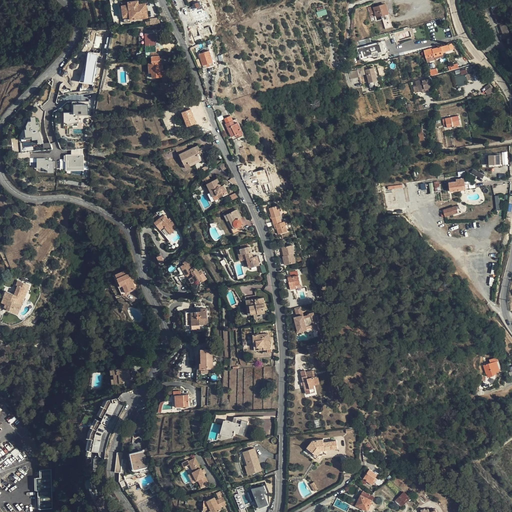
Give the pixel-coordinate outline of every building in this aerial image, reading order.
[(128,6),(122,6),(122,7),(123,18),(130,18),(130,20),(148,17),(146,4),(139,4),(138,2),(128,3),(128,6)] [(376,17),(381,16),(385,15),(388,13),(386,4),(374,8),(376,17)] [(330,17),(328,10),(321,13),(323,19),(330,17)] [(494,14),(495,18),(497,24),(503,21),(500,12),(494,14)] [(506,24),(500,27),(504,39),(510,37),(506,24)] [(151,52),(151,56),(158,56),(158,51),(159,51),(158,46),(156,46),(155,38),(157,38),(157,33),(145,34),(146,52),(151,52)] [(202,69),(203,68),(203,66),(213,62),(209,47),(212,47),(210,40),(204,42),(206,48),(201,50),(202,53),(197,54),(202,69)] [(382,53),(379,42),(357,48),(360,60),(382,53)] [(434,57),(443,55),(441,47),(432,49),(424,51),(426,58),(434,56),(434,57)] [(87,52),(80,82),(92,85),(99,55),(87,52)] [(159,56),(158,56),(151,56),(151,63),(148,63),(149,73),(151,73),(152,78),(165,76),(164,71),(162,71),(161,61),(159,61),(159,56)] [(369,74),(371,83),(376,81),(377,81),(373,68),(365,70),(367,75),(369,74)] [(465,81),(471,80),(469,73),(462,75),(462,77),(464,76),(465,81)] [(462,77),(462,75),(454,77),(457,87),(466,85),(465,81),(464,76),(462,77)] [(422,90),(432,88),(433,87),(431,79),(423,81),(423,80),(419,80),(419,81),(415,82),(416,86),(413,87),(414,92),(417,91),(418,92),(423,91),(422,90)] [(490,94),(492,93),(494,91),(489,85),(485,89),(487,90),(485,92),(488,95),(489,94),(490,94)] [(420,99),(415,101),(418,110),(423,108),(420,99)] [(74,112),(64,112),(64,124),(79,121),(79,113),(88,113),(88,103),(74,103),(74,112)] [(196,123),(191,109),(182,113),(187,127),(196,123)] [(37,114),(31,115),(31,120),(28,120),(26,125),(26,129),(24,129),(25,138),(32,137),(33,141),(39,140),(39,145),(45,144),(41,131),(40,131),(40,129),(39,120),(37,121),(37,114)] [(460,125),(458,116),(443,120),(444,126),(446,125),(447,128),(460,125)] [(228,117),(223,119),(232,137),(235,135),(236,137),(243,134),(236,119),(230,121),(228,117)] [(178,155),(180,155),(189,151),(185,143),(180,145),(174,147),(178,155)] [(199,159),(198,155),(196,152),(197,151),(200,150),(198,146),(189,151),(180,155),(180,156),(184,165),(185,165),(188,163),(196,159),(197,160),(199,159)] [(248,160),(243,148),(240,149),(240,151),(244,161),(248,160)] [(500,164),(500,155),(489,155),(489,159),(486,159),(486,165),(500,164)] [(43,159),(34,159),(34,170),(39,170),(40,169),(46,172),(46,174),(52,174),(52,169),(58,169),(58,170),(65,170),(65,171),(83,171),(82,168),(83,157),(63,157),(63,160),(59,160),(59,162),(47,162),(47,161),(43,161),(43,159)] [(190,164),(197,160),(196,159),(188,163),(185,165),(185,166),(186,168),(191,166),(190,164)] [(228,168),(225,162),(219,166),(222,172),(228,168)] [(484,175),(482,174),(474,169),(472,173),(482,179),(484,175)] [(264,170),(254,172),(255,178),(258,177),(259,185),(263,184),(262,179),(265,179),(264,170)] [(413,171),(381,176),(383,187),(414,182),(413,171)] [(203,183),(205,182),(210,179),(207,174),(201,178),(203,183)] [(211,182),(210,179),(205,182),(211,192),(213,197),(217,195),(219,198),(228,193),(226,190),(225,190),(223,186),(221,186),(217,179),(211,182)] [(465,190),(464,180),(456,181),(456,182),(449,183),(450,192),(465,190)] [(437,203),(442,203),(439,181),(434,182),(437,203)] [(415,182),(414,182),(383,187),(386,207),(385,207),(386,217),(406,213),(405,204),(417,202),(414,183),(415,182)] [(277,219),(281,234),(289,232),(287,223),(284,224),(282,216),(283,216),(280,206),(272,208),(277,219)] [(445,216),(458,213),(456,207),(444,210),(445,216)] [(271,208),(273,214),(274,217),(272,218),(272,220),(273,220),(274,224),(274,225),(274,227),(275,227),(277,226),(278,229),(279,234),(281,234),(277,219),(272,208),(271,208)] [(159,219),(155,222),(155,223),(167,238),(178,229),(172,222),(171,223),(168,220),(159,209),(156,212),(157,214),(156,215),(159,219)] [(225,216),(227,221),(230,220),(236,233),(244,229),(241,225),(242,223),(241,222),(240,221),(238,220),(238,219),(241,218),(237,210),(225,216)] [(234,234),(236,233),(230,220),(227,221),(234,234)] [(240,245),(241,249),(237,250),(240,261),(247,259),(249,268),(260,265),(257,256),(253,257),(250,247),(248,247),(247,243),(240,245)] [(292,245),(285,246),(288,255),(293,254),(294,253),(292,245)] [(203,282),(207,280),(203,273),(200,275),(194,267),(193,267),(188,260),(183,263),(184,265),(181,267),(192,284),(196,281),(197,283),(201,280),(203,282)] [(126,293),(136,289),(131,279),(132,278),(129,269),(116,275),(121,287),(123,286),(126,293)] [(184,280),(180,274),(174,278),(179,284),(184,280)] [(136,290),(136,289),(126,293),(123,286),(121,287),(116,275),(114,276),(123,296),(136,290)] [(300,285),(299,275),(288,277),(290,290),(297,288),(296,285),(300,285)] [(20,310),(25,297),(29,289),(30,285),(18,281),(15,288),(16,288),(20,290),(18,296),(14,294),(6,291),(2,303),(5,304),(8,306),(7,309),(7,310),(13,312),(14,308),(20,310)] [(248,314),(251,313),(249,300),(255,299),(256,299),(256,295),(245,297),(248,314)] [(264,298),(256,299),(255,299),(249,300),(251,313),(251,315),(254,315),(255,320),(260,319),(260,316),(257,316),(257,314),(265,313),(264,309),(265,309),(264,298)] [(304,315),(301,306),(295,308),(297,316),(304,315)] [(192,325),(200,324),(208,324),(207,309),(201,309),(201,312),(186,313),(187,326),(190,326),(190,325),(192,325)] [(298,326),(297,326),(298,332),(307,329),(307,328),(306,326),(311,325),(312,327),(312,328),(317,327),(316,322),(315,317),(313,312),(308,313),(308,314),(309,317),(304,318),(304,315),(297,316),(294,317),(296,322),(297,322),(298,326)] [(270,349),(269,340),(269,337),(268,333),(253,335),(254,351),(270,349)] [(213,368),(213,349),(201,349),(202,363),(201,363),(201,368),(213,368)] [(493,372),(496,371),(501,369),(497,357),(493,358),(494,362),(484,365),(486,372),(487,376),(488,377),(494,375),(493,372)] [(114,375),(112,375),(112,379),(115,379),(115,384),(125,383),(124,380),(131,379),(130,369),(124,370),(123,368),(114,369),(114,375)] [(302,377),(303,382),(304,385),(305,390),(309,389),(311,393),(315,392),(313,384),(315,383),(313,378),(315,377),(314,374),(312,375),(311,371),(306,372),(307,376),(302,377)] [(184,406),(189,406),(189,395),(184,395),(181,395),(180,391),(174,391),(174,395),(176,395),(176,407),(184,407),(184,406)] [(86,449),(87,451),(99,453),(99,457),(105,459),(106,449),(109,439),(111,431),(125,405),(117,398),(104,401),(88,432),(86,449)] [(236,422),(233,422),(226,420),(222,432),(234,435),(235,433),(244,435),(248,422),(237,419),(236,422)] [(338,448),(336,441),(324,442),(323,439),(312,441),(307,448),(318,456),(321,451),(338,448)] [(262,471),(254,448),(242,452),(247,466),(245,467),(248,475),(262,471)] [(136,469),(147,467),(144,451),(131,454),(132,462),(133,468),(134,469),(135,469),(136,469)] [(215,461),(212,454),(203,459),(206,465),(215,461)] [(201,468),(195,458),(188,461),(194,472),(193,472),(197,480),(198,480),(202,487),(209,483),(201,468)] [(371,483),(375,477),(377,474),(369,469),(363,478),(371,483)] [(42,489),(43,496),(53,496),(52,488),(52,473),(41,473),(42,489)] [(137,475),(120,482),(122,488),(128,486),(138,482),(139,482),(138,478),(139,478),(137,475)] [(255,511),(263,511),(261,507),(271,503),(263,484),(252,489),(260,508),(255,510),(255,511)] [(372,511),(374,505),(371,503),(374,496),(363,491),(356,505),(367,510),(368,510),(372,511)] [(401,506),(407,500),(410,497),(404,491),(395,500),(401,506)] [(107,501),(104,496),(99,498),(100,499),(97,501),(103,511),(109,511),(109,510),(111,510),(112,511),(113,510),(110,505),(111,505),(108,500),(107,501)] [(227,504),(223,497),(215,501),(214,497),(213,498),(219,511),(220,511),(219,508),(227,504)] [(203,501),(203,511),(208,511),(217,511),(219,511),(213,498),(205,501),(203,501)]
